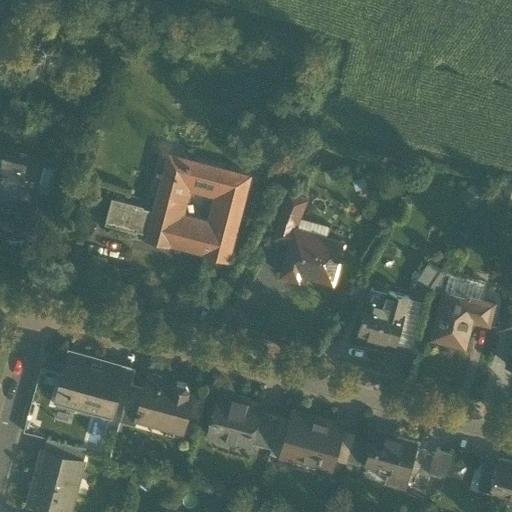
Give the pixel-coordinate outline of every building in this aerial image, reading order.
[(11,10),(0,2),(0,19),(3,22),(11,10)] [(0,57),(1,55),(9,43),(0,37),(0,57)] [(13,193),(31,198),(40,165),(0,154),(0,194),(12,197),(13,193)] [(170,154),(163,180),(189,187),(216,194),(242,201),(249,175),(170,154)] [(51,186),(66,190),(74,163),(58,159),(51,186)] [(227,260),(235,228),(242,201),(216,194),(209,221),(182,214),(189,187),(163,180),(156,207),(155,210),(143,207),(137,230),(149,234),(147,239),(168,245),(169,239),(208,249),(207,255),(227,260)] [(474,182),(459,194),(472,209),(487,197),(474,182)] [(511,189),(505,188),(501,203),(511,205),(511,189)] [(276,237),(291,242),(295,229),(293,228),(295,220),(298,221),(306,200),(291,193),(281,217),(276,237)] [(105,223),(137,232),(137,230),(143,207),(144,205),(112,197),(105,223)] [(301,217),(297,229),(326,237),(330,225),(301,217)] [(310,276),(333,283),(344,242),(326,237),(297,229),(295,229),(291,242),(289,249),(288,249),(286,259),(282,275),(299,280),(301,270),(311,273),(310,276)] [(168,245),(207,255),(208,249),(169,239),(168,245)] [(417,281),(428,289),(440,270),(429,263),(417,281)] [(368,302),(385,306),(389,292),(372,288),(368,302)] [(358,333),(397,344),(410,296),(389,291),(389,292),(385,306),(368,302),(367,301),(358,333)] [(432,338),(464,346),(471,319),(477,321),(482,302),(471,299),(444,292),(432,338)] [(424,300),(410,296),(397,344),(412,347),(424,300)] [(477,321),(489,324),(494,303),(483,300),(482,302),(477,321)] [(511,346),(507,365),(511,366),(511,305),(509,304),(502,328),(511,330),(511,346)] [(76,406),(110,415),(113,402),(114,400),(104,397),(110,374),(113,364),(70,352),(59,389),(79,394),(76,406)] [(113,402),(125,405),(131,382),(132,380),(110,374),(104,397),(114,400),(113,402)] [(163,426),(180,431),(183,429),(186,418),(188,416),(190,409),(189,407),(191,398),(187,397),(189,388),(187,384),(178,381),(175,383),(162,379),(161,376),(152,374),(147,377),(144,386),(136,418),(137,419),(140,419),(141,413),(159,418),(163,426)] [(144,386),(131,382),(125,405),(121,421),(135,425),(137,419),(136,418),(144,386)] [(56,400),(76,406),(79,394),(59,389),(56,400)] [(225,437),(248,444),(251,442),(250,442),(259,409),(261,404),(220,392),(208,434),(210,436),(221,439),(225,437)] [(271,448),(273,440),(280,415),(259,409),(250,442),(251,442),(271,448)] [(297,458),(332,468),(335,460),(343,430),(344,426),(309,416),(310,414),(294,410),(292,418),(285,444),(282,454),(297,458)] [(292,418),(280,415),(273,440),(285,444),(292,418)] [(335,460),(346,463),(348,458),(354,439),(356,434),(343,430),(335,460)] [(388,469),(409,475),(417,443),(374,432),(371,444),(366,463),(388,469)] [(44,451),(83,462),(86,449),(47,439),(44,451)] [(371,444),(354,439),(348,458),(366,463),(371,444)] [(432,473),(445,476),(453,452),(438,448),(432,473)] [(29,504),(57,511),(69,511),(75,490),(68,488),(72,474),(79,476),(83,462),(44,451),(43,451),(29,504)] [(297,458),(282,454),(278,466),(293,470),(297,458)] [(480,483),(493,487),(500,461),(487,457),(480,483)] [(492,493),(511,497),(511,462),(500,459),(500,461),(493,487),(492,493)] [(388,469),(366,463),(362,476),(384,482),(388,469)] [(405,488),(409,475),(388,469),(384,482),(405,488)] [(68,488),(75,490),(79,476),(72,474),(68,488)]
